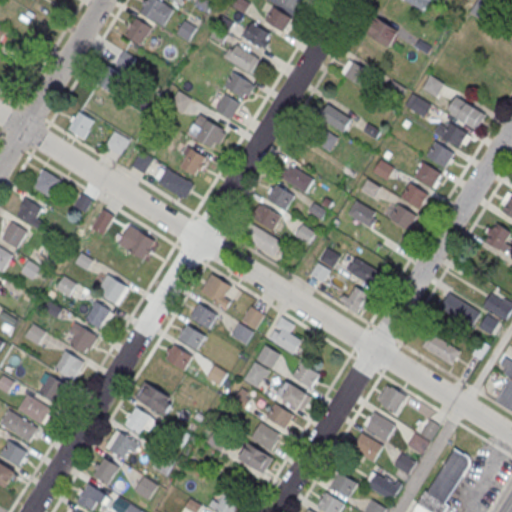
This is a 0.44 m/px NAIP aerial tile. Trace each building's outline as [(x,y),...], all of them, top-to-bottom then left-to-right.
[(141,12),(148,0),(160,0),(176,9),(164,27),(141,12)] [(279,0),(303,0),(297,11),(279,0)] [(406,0),(424,11),(431,0),(406,0)] [(266,21),(274,7),(293,18),(284,32),(266,21)] [(369,33),(389,47),(399,31),(379,17),(369,33)] [(127,36),(138,18),(153,27),(142,45),(127,36)] [(177,32),(188,40),(197,27),(186,19),(177,32)] [(243,35),(265,48),(273,34),(251,21),(243,35)] [(0,44),(10,31),(0,24),(0,44)] [(228,59),(237,44),(261,59),(251,74),(228,59)] [(139,59),(122,49),(102,85),(119,95),(139,59)] [(342,73),(367,90),(376,76),(351,58),(342,73)] [(225,86),(234,72),(257,86),(250,96),(246,94),(244,97),(225,86)] [(422,88),(437,96),(444,83),(430,75),(422,88)] [(191,100),(174,85),(163,98),(181,113),(191,100)] [(432,103),(412,93),(406,105),(425,116),(432,103)] [(217,108),(225,94),(242,104),(233,118),(217,108)] [(457,96),(487,115),(477,130),(447,111),(457,96)] [(318,117),(343,134),(353,119),(328,102),(318,117)] [(69,129),(85,138),(95,119),(78,111),(69,129)] [(199,139),(210,121),(224,130),(213,148),(199,139)] [(449,122),(468,134),(460,148),(441,136),(449,122)] [(310,146),(334,150),(337,133),(313,129),(310,146)] [(116,131),(131,141),(121,155),(107,146),(116,131)] [(436,142),(455,153),(446,167),(427,156),(436,142)] [(181,166),(192,149),(207,158),(196,175),(181,166)] [(142,151),(154,159),(145,174),(133,166),(142,151)] [(423,162),(441,173),(433,187),(414,175),(423,162)] [(285,178),(305,193),(315,179),(295,164),(285,178)] [(168,168),(159,183),(186,199),(195,184),(168,168)] [(35,187),(50,196),(61,180),(44,170),(38,180),(39,181),(35,187)] [(380,186),(367,180),(361,190),(375,197),(380,186)] [(295,197),(276,183),(266,197),(286,211),(295,197)] [(410,183),(429,195),(420,209),(402,197),(410,183)] [(82,193),(94,200),(86,213),(74,206),(82,193)] [(511,194),(511,217),(502,211),(511,194)] [(17,215),(40,230),(45,223),(37,218),(43,208),(26,198),(20,208),(21,209),(17,215)] [(349,214),(369,226),(378,213),(357,200),(349,214)] [(282,216),(261,203),(251,217),(273,231),(282,216)] [(399,204),(418,216),(409,230),(390,218),(399,204)] [(104,209),(116,216),(104,235),(92,228),(104,209)] [(3,239),(18,248),(28,232),(12,221),(6,232),(7,233),(3,239)] [(283,242),(252,224),(243,238),(274,257),(283,242)] [(497,224),(511,233),(500,251),(486,241),(497,224)] [(146,260),(158,240),(135,226),(123,246),(146,260)] [(308,243),(314,233),(304,226),(298,236),(308,243)] [(0,270),(3,272),(14,255),(0,246),(0,270)] [(333,267),(341,254),(328,247),(321,259),(333,267)] [(82,253),(95,261),(88,271),(76,263),(82,253)] [(376,286),(384,272),(355,256),(347,270),(376,286)] [(30,260),(42,268),(35,280),(22,272),(30,260)] [(330,270),(318,263),(311,274),(322,281),(330,270)] [(212,274),(202,291),(220,303),(231,286),(212,274)] [(103,296),(106,290),(102,287),(109,275),(130,288),(119,306),(103,296)] [(65,276),(78,284),(70,297),(57,289),(65,276)] [(364,314),(374,295),(356,286),(351,296),(343,292),(339,301),(364,314)] [(482,311),(450,291),(440,308),(471,328),(482,311)] [(483,307),(507,320),(511,310),(511,302),(491,291),(483,307)] [(87,318),(97,301),(113,311),(103,328),(87,318)] [(200,303),(191,317),(209,328),(218,315),(200,303)] [(252,306),(266,314),(257,329),(243,321),(252,306)] [(492,334),(500,322),(486,314),(479,326),(492,334)] [(269,336),(292,354),(302,341),(291,332),(295,326),(284,317),(269,336)] [(99,335),(74,323),(65,343),(90,354),(99,335)] [(241,323),(254,331),(247,343),(233,335),(241,323)] [(188,324),(179,338),(197,350),(206,336),(188,324)] [(32,326),(46,334),(39,345),(25,337),(32,326)] [(461,350),(431,331),(422,345),(452,364),(461,350)] [(175,345),(166,359),(185,371),(193,357),(175,345)] [(266,345),(282,355),(273,369),(257,359),(266,345)] [(56,368),(66,351),(85,363),(74,380),(56,368)] [(511,360),(505,356),(501,363),(507,366),(504,371),(511,376),(511,360)] [(256,362),(269,370),(258,389),(244,380),(256,362)] [(301,363),(293,376),(311,388),(320,374),(301,363)] [(215,365),(228,373),(221,386),(207,377),(215,365)] [(40,391),(57,402),(67,385),(51,374),(40,391)] [(0,380),(3,375),(16,383),(9,394),(0,388),(0,380)] [(511,376),(497,400),(511,409),(511,376)] [(136,399),(165,416),(175,398),(146,382),(136,399)] [(376,401),(397,413),(408,395),(387,382),(376,401)] [(291,384),(283,397),(301,409),(310,395),(291,384)] [(188,401),(205,411),(213,397),(196,388),(188,401)] [(29,394),(19,410),(42,424),(52,409),(29,394)] [(276,404),(267,418),(285,430),(294,416),(276,404)] [(137,407),(126,424),(140,433),(151,416),(137,407)] [(10,410),(1,424),(31,442),(39,429),(10,410)] [(387,441),(397,424),(375,411),(365,428),(387,441)] [(407,445),(422,454),(440,424),(429,418),(419,434),(416,432),(407,445)] [(251,437),(271,451),(282,435),(262,422),(251,437)] [(177,427),(191,435),(183,447),(170,439),(177,427)] [(215,431),(229,439),(221,451),(208,443),(215,431)] [(121,432),(110,449),(124,458),(135,441),(121,432)] [(374,462),(384,444),(361,432),(351,449),(374,462)] [(10,441),(1,455),(19,466),(28,453),(10,441)] [(238,458),(264,473),(273,458),(248,442),(238,458)] [(456,447),(412,511),(444,511),(450,504),(446,502),(469,463),(470,460),(466,455),(456,447)] [(163,451),(177,459),(167,476),(153,467),(163,451)] [(409,474),(416,461),(402,453),(395,466),(409,474)] [(106,458),(95,476),(109,485),(120,467),(106,458)] [(16,470),(0,460),(0,481),(6,486),(16,470)] [(358,484),(339,471),(330,486),(349,498),(358,484)] [(400,482),(373,474),(369,490),(396,498),(400,482)] [(145,477),(159,485),(149,500),(136,492),(145,477)] [(90,484),(79,502),(93,511),(104,493),(90,484)] [(232,511),(240,500),(224,490),(213,507),(220,511),(232,511)] [(327,511),(340,511),(345,504),(326,491),(317,505),(327,511)] [(182,511),(197,511),(202,505),(191,498),(182,511)] [(364,511),(385,511),(387,509),(372,500),(364,511)] [(125,511),(141,511),(143,510),(131,503),(125,511)]
